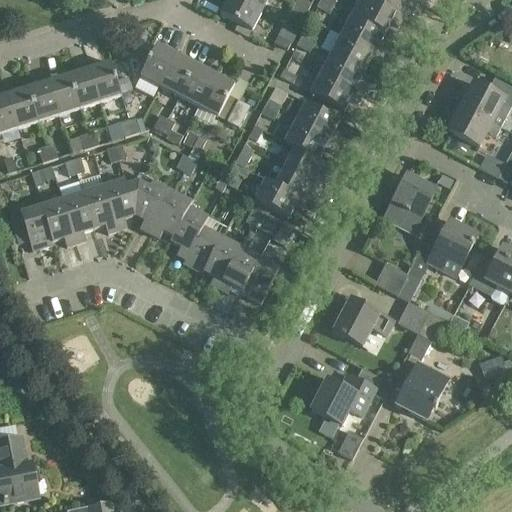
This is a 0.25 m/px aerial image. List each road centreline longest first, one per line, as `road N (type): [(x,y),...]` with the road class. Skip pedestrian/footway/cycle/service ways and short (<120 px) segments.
road 1 (residential): [(280,363),(394,141)]
road 2 (residential): [(280,363),(104,270),(60,283)]
road 3 (residential): [(367,511),(271,447),(258,429),(259,406),(280,363)]
road 4 (residential): [(394,141),(449,42),(498,14),(505,0)]
road 5 (residential): [(0,57),(165,5)]
road 6 (residential): [(511,221),(467,179),(394,141)]
